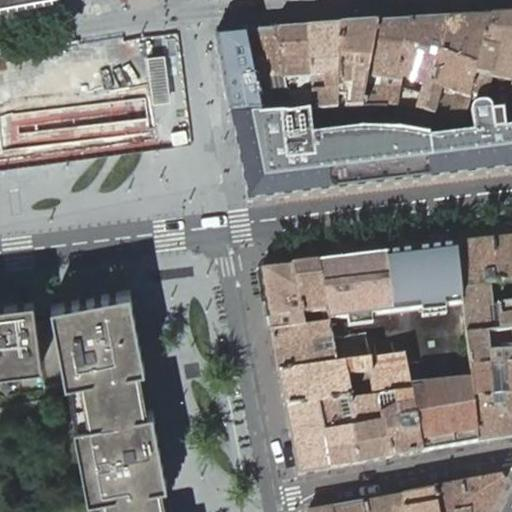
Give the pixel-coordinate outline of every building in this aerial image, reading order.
[(511,16),(492,17),(470,91),(483,98),(489,78),(505,82),(500,97),(508,99),(511,86),(511,16)] [(451,20),(424,111),(462,122),(470,91),(492,17),(451,20)] [(384,104),(424,111),(451,20),(410,22),(376,23),(361,106),(384,104)] [(341,26),(336,108),(361,106),(376,23),(341,26)] [(307,28),(314,110),(336,108),(341,26),(307,28)] [(274,31),(289,112),(309,111),(314,110),(307,28),(274,31)] [(245,33),(261,112),(289,112),(274,31),(245,33)] [(214,35),(228,113),(261,112),(245,33),(214,35)] [(163,53),(147,53),(146,86),(163,86),(163,53)] [(261,112),(228,113),(242,183),(300,176),(301,186),(511,160),(511,129),(504,130),(502,113),(491,114),(490,104),(476,104),(471,108),(471,111),(473,133),(429,139),(429,135),(359,131),(322,134),(322,114),(309,114),(309,111),(289,112),(261,112)] [(300,176),(242,183),(244,193),(301,186),(300,176)] [(511,238),(492,241),(496,284),(511,282),(511,238)] [(496,284),(492,241),(456,245),(461,288),(489,285),(496,284)] [(456,245),(421,250),(430,307),(463,303),(461,288),(456,245)] [(421,250),(385,254),(395,311),(430,307),(421,250)] [(385,254),(349,259),(361,316),(395,311),(385,254)] [(349,259),(318,262),(327,312),(329,320),(361,316),(349,259)] [(327,312),(318,262),(292,265),(302,314),(321,312),(327,312)] [(302,314),(292,265),(261,269),(260,271),(260,272),(268,318),(302,314)] [(511,301),(491,304),(489,285),(461,288),(463,303),(466,335),(511,330),(511,301)] [(79,382),(145,370),(143,359),(138,335),(129,288),(51,303),(66,385),(70,384),(79,382)] [(0,373),(45,368),(31,298),(0,301),(0,373)] [(279,371),(337,364),(334,344),(329,320),(327,312),(321,312),(323,325),(303,327),(302,314),(268,318),(279,371)] [(511,363),(511,330),(466,335),(470,366),(511,363)] [(365,337),(334,344),(337,364),(369,360),(365,337)] [(409,387),(403,356),(369,360),(337,364),(279,371),(286,408),(352,400),(348,376),(370,373),(374,397),(393,395),(410,393),(409,387)] [(511,395),(511,363),(470,366),(471,380),(473,399),(511,395)] [(88,425),(153,413),(145,370),(79,382),(88,425)] [(441,384),(451,448),(478,443),(473,399),(471,380),(441,384)] [(70,384),(78,427),(88,425),(79,382),(70,384)] [(441,384),(409,387),(410,393),(422,453),(451,448),(441,384)] [(391,459),(422,453),(410,393),(393,395),(395,419),(384,421),(391,459)] [(395,419),(393,395),(374,397),(352,400),(286,408),(291,439),(323,433),(353,427),(384,421),(395,419)] [(511,436),(511,395),(473,399),(478,443),(511,436)] [(160,447),(153,413),(88,425),(78,427),(74,428),(89,505),(93,504),(103,502),(168,489),(160,447)] [(359,464),(391,459),(384,421),(353,427),(359,464)] [(323,433),(330,469),(359,464),(353,427),(323,433)] [(323,433),(291,439),(298,475),(330,469),(323,433)] [(499,478),(432,490),(436,511),(488,511),(503,482),(499,478)] [(170,499),(168,489),(103,502),(104,511),(168,511),(172,511),(170,499)] [(436,511),(432,490),(403,496),(405,511),(436,511)] [(363,503),(364,511),(405,511),(403,496),(363,503)] [(93,504),(94,511),(104,511),(103,502),(93,504)] [(313,511),(364,511),(363,503),(313,511)]
